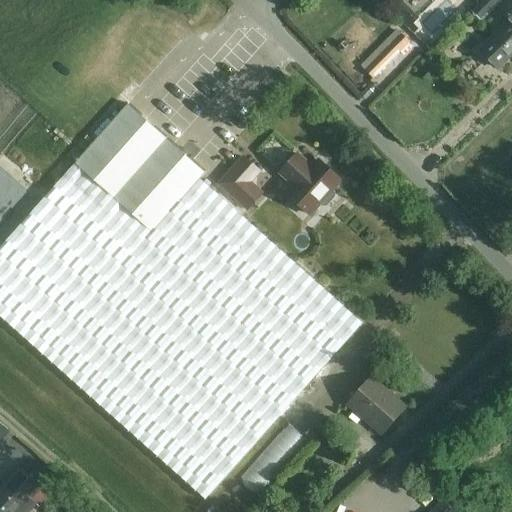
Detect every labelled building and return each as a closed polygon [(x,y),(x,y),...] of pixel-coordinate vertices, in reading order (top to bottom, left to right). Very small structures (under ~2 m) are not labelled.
[(400,0),(391,9),(408,27),(418,18),(400,0)] [(500,0),(483,0),(471,12),(480,21),(500,0)] [(511,0),(506,0),(499,8),(511,21),(480,51),(497,68),(511,54),(511,0)] [(374,78),(409,42),(398,31),(363,66),(374,78)] [(0,307),(206,499),(363,324),(200,179),(206,173),(127,105),(0,247),(0,307)] [(246,176),(255,166),(238,151),(214,178),(243,203),(257,187),(246,176)] [(322,206),(327,206),(335,197),(334,193),(332,191),(341,181),(319,161),(313,168),(298,154),(281,174),(295,187),(288,195),(310,215),(320,204),(322,206)] [(367,332),(377,360),(400,352),(390,324),(367,332)] [(382,433),(405,408),(371,378),(348,403),(382,433)] [(0,484),(0,511),(26,511),(35,504),(30,499),(42,487),(19,465),(0,484)] [(94,511),(75,493),(66,502),(76,511),(94,511)] [(453,511),(442,499),(428,511),(453,511)]
